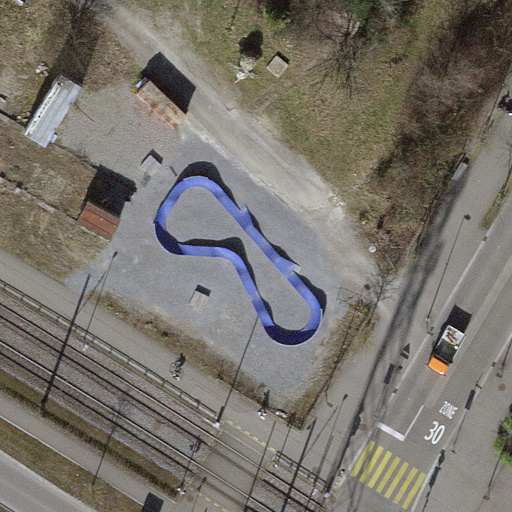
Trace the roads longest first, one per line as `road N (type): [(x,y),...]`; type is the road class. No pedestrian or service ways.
road 1 (track): [(466,334),(353,269),(325,214),(93,0)]
road 2 (unclassified): [(511,258),(362,511)]
